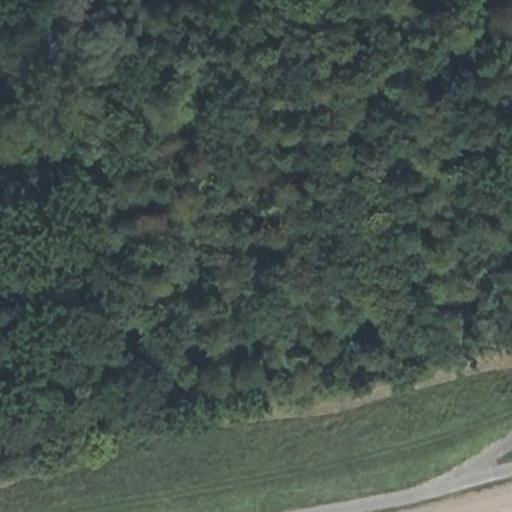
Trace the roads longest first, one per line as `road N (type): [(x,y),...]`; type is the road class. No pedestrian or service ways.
road 1 (track): [(30,511),(511,398)]
road 2 (track): [(461,476),(338,511)]
road 3 (track): [(112,0),(0,58)]
